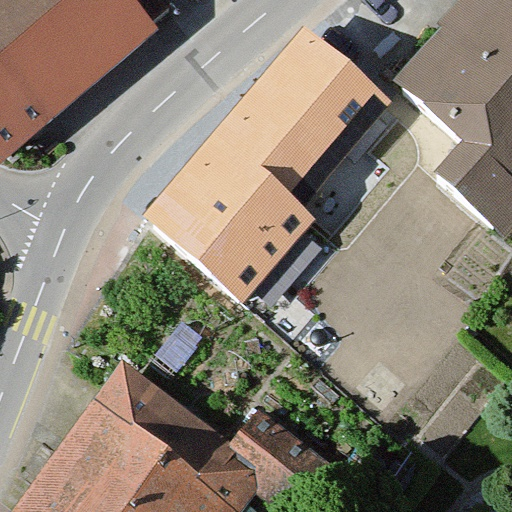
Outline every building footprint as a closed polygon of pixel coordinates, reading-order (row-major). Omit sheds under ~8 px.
[(160,0),(0,0),(0,148),(13,163),(156,45),(145,32),(170,12),(160,0)] [(511,0),(491,0),(411,95),(477,152),(449,185),(503,231),(511,221),(511,0)] [(402,106),(312,28),(148,216),(259,312),(317,246),(295,228),(402,106)] [(447,261),(473,227),(425,191),(399,225),(447,261)] [(122,381),(30,511),(240,511),(253,496),(277,511),(321,511),(341,486),(259,425),(231,461),(122,381)]
